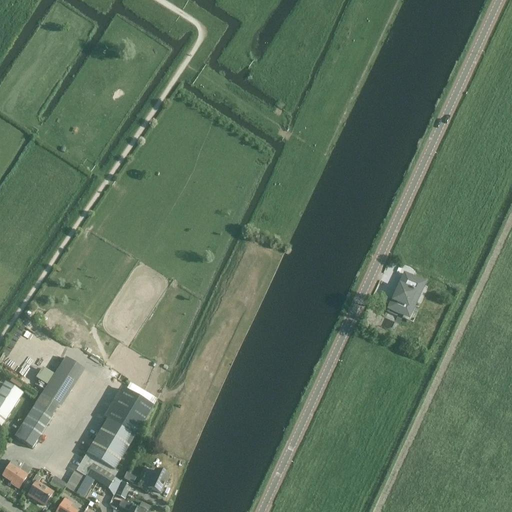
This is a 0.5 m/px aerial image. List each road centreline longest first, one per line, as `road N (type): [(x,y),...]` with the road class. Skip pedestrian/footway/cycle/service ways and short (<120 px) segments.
road 1 (tertiary): [(262,511),(499,0)]
road 2 (unknown): [(0,330),(196,34),(150,0)]
